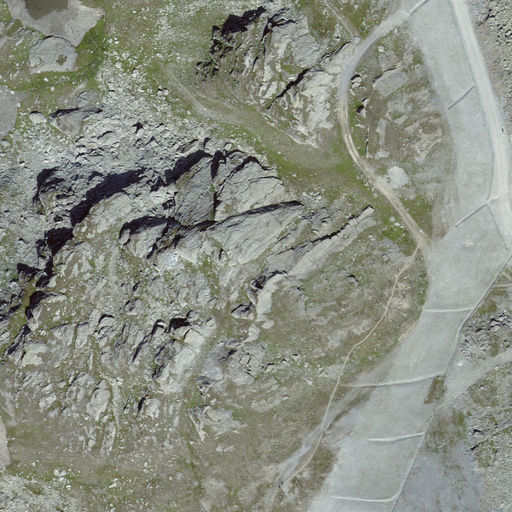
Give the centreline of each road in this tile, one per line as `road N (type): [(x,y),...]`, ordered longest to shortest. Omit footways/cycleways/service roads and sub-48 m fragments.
road 1 (track): [(423,0),(358,54),(343,107),(349,149),(419,240)]
road 2 (track): [(455,0),(497,136),(511,231)]
